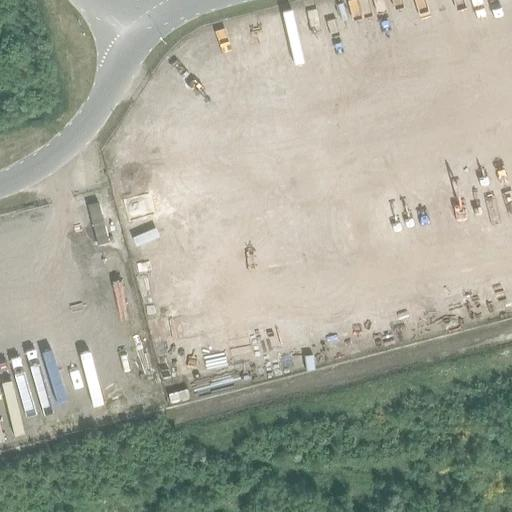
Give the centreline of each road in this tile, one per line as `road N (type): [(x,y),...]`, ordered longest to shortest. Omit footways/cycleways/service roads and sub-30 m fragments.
road 1 (unknown): [(511,246),(391,283),(337,284),(301,278),(280,264),(264,213),(274,184),(303,159),(511,97)]
road 2 (unclassified): [(155,17),(134,33),(106,93),(70,142),(0,185)]
